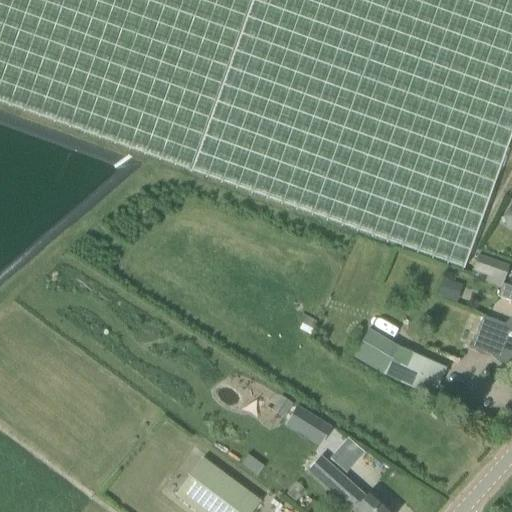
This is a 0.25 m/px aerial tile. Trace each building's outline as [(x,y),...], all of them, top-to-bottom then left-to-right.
[(511,0),(0,0),(0,104),(134,153),(348,227),(462,270),(511,132),(511,0)] [(472,273),(503,283),(508,267),(477,257),(472,273)] [(442,281),(437,298),(457,304),(462,287),(442,281)] [(511,288),(502,285),(497,298),(511,303),(511,288)] [(482,318),(471,349),(484,355),(491,340),(495,341),(511,357),(511,328),(482,317),(482,318)] [(445,369),(398,349),(382,376),(432,399),(445,369)] [(270,411),(283,419),(292,405),(280,397),(270,411)] [(328,428),(295,408),(284,425),(318,445),(328,428)] [(330,456),(345,470),(356,458),(341,444),(330,456)] [(202,461),(175,498),(193,511),(250,511),(258,502),(202,461)] [(340,477),(332,469),(331,470),(324,464),(311,478),(332,497),(334,496),(352,511),(390,511),(369,493),(364,498),(347,483),(346,484),(339,478),(340,477)]
